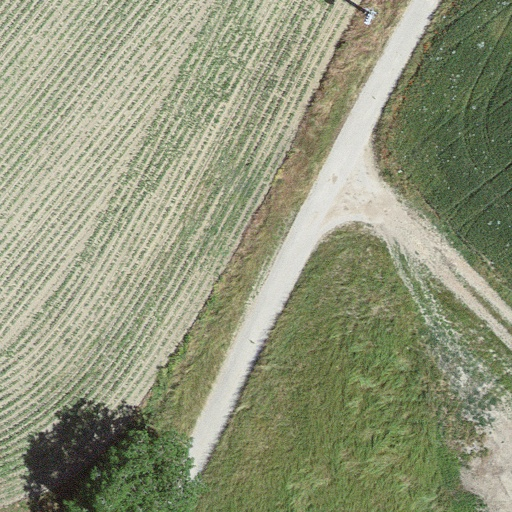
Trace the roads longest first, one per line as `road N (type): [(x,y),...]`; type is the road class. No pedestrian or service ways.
road 1 (track): [(184,511),(434,0)]
road 2 (track): [(347,177),(511,332)]
